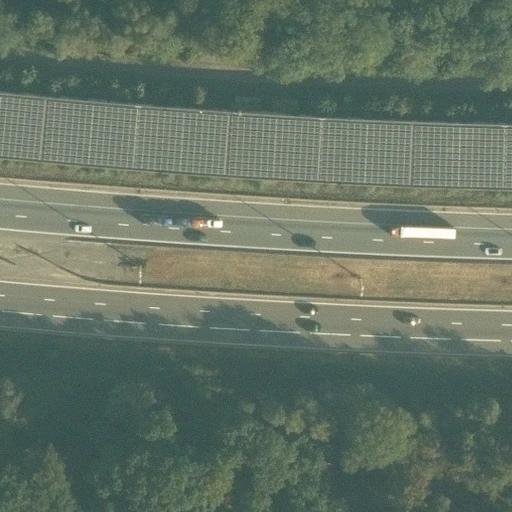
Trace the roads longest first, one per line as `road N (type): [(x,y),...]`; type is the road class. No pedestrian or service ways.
road 1 (motorway): [(0,297),(193,316),(511,327)]
road 2 (unclassified): [(511,86),(0,54)]
road 3 (motorway): [(511,238),(193,229),(0,211)]
